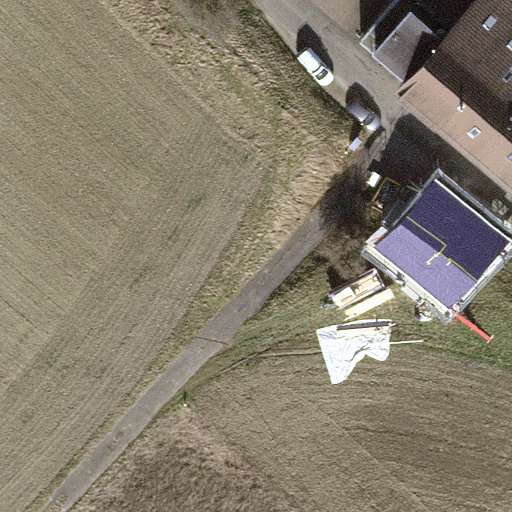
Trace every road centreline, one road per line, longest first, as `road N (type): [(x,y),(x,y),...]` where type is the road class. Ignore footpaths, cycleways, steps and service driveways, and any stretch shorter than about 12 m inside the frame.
road 1 (track): [(66,511),(418,135)]
road 2 (track): [(511,207),(418,135),(271,0)]
